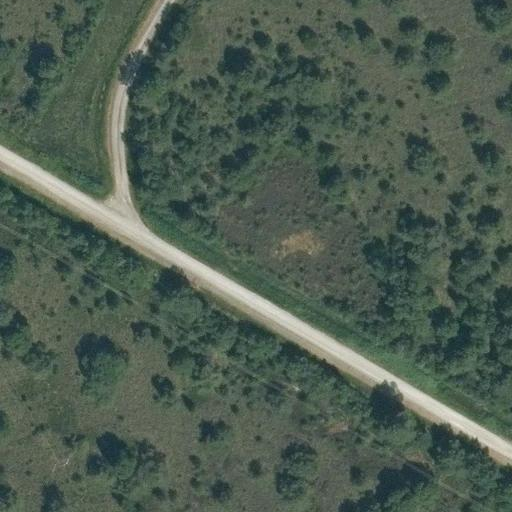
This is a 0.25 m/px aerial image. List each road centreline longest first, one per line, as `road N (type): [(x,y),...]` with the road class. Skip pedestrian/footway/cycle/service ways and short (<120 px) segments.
road 1 (track): [(0,146),(511,445)]
road 2 (track): [(145,231),(125,188),(119,131),(126,86),(171,0)]
